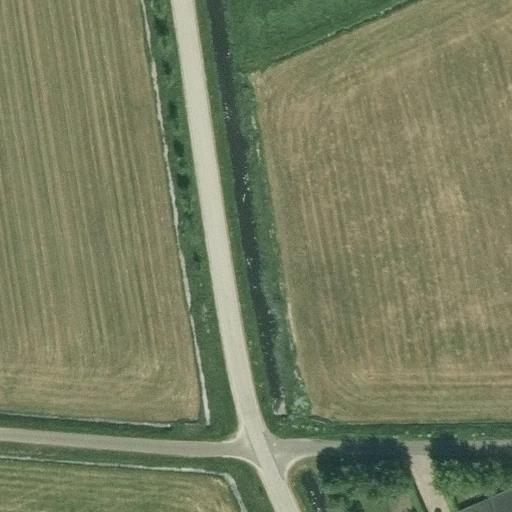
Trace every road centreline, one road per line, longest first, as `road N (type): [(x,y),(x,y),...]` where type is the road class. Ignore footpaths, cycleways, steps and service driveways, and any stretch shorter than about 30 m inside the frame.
road 1 (unclassified): [(261,449),(236,382),(175,0)]
road 2 (unclassified): [(261,449),(0,433)]
road 3 (unclassified): [(261,449),(511,447)]
